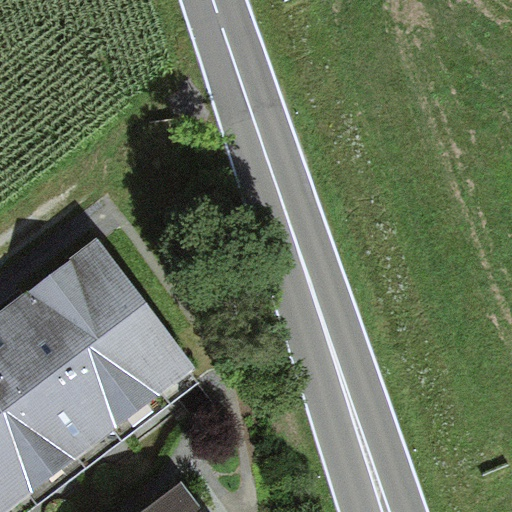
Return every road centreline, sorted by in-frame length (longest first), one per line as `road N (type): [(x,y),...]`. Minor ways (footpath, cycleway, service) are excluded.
road 1 (secondary): [(207,0),(379,511)]
road 2 (track): [(0,244),(146,133)]
